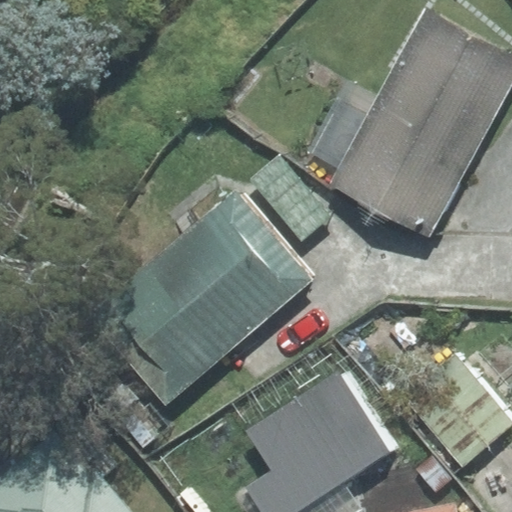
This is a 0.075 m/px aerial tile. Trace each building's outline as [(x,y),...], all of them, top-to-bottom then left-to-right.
[(344,179),(337,194),(446,248),(511,114),(511,45),(430,5),(381,105),(344,88),(308,161),(344,179)] [(284,156),(256,182),(312,242),(340,216),(284,156)] [(241,191),(114,309),(153,350),(137,365),(177,408),(320,276),(241,191)] [(308,511),(401,446),(348,372),(265,432),(286,462),(252,487),(269,511),(308,511)] [(137,511),(58,432),(0,489),(0,511),(137,511)] [(468,511),(467,503),(429,511),(468,511)]
